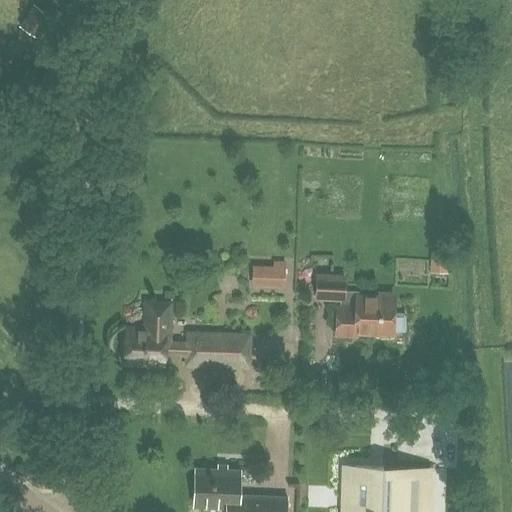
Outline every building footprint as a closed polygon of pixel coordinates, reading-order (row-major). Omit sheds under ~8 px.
[(37,36),(43,25),(51,14),(34,3),(20,25),(37,36)] [(439,241),(435,268),(449,270),(453,242),(439,241)] [(253,265),(253,278),(285,279),(285,266),(253,265)] [(341,297),(341,305),(337,305),(336,332),(356,333),(356,331),(392,333),(392,330),(404,330),(405,313),(393,312),(394,296),(391,296),(391,292),(379,291),(378,295),(358,294),(358,290),(344,290),(344,275),(318,274),(317,296),(341,297)] [(164,355),(187,356),(187,341),(169,340),(170,302),(146,301),(145,328),(126,327),(125,362),(164,364),(164,355)] [(248,365),(249,334),(188,332),(187,341),(187,356),(187,363),(248,365)] [(351,509),(343,509),(342,511),(426,511),(411,511),(412,497),(428,497),(428,476),(383,474),(383,467),(345,465),(344,487),(351,487),(351,509)] [(225,511),(287,511),(288,497),(239,495),(240,470),(195,469),(193,503),(225,505),(225,511)]
